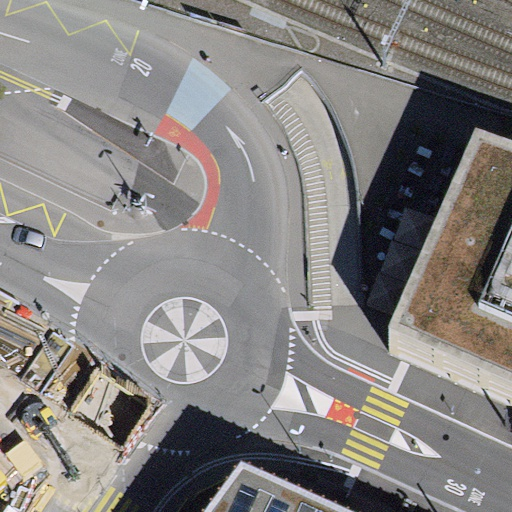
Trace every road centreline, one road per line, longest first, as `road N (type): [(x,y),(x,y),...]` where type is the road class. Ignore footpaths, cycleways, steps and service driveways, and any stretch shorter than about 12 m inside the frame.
road 1 (residential): [(511,495),(252,374)]
road 2 (residential): [(252,374),(260,332),(255,310),(228,277),(204,267),(155,271),(119,306)]
road 3 (residential): [(178,90),(0,23)]
road 4 (residential): [(0,255),(119,306)]
road 5 (tertiary): [(93,511),(157,408)]
road 6 (residential): [(119,306),(112,329),(121,376),(157,408)]
